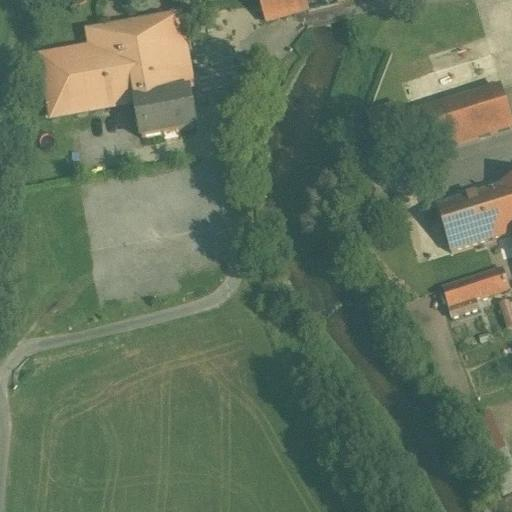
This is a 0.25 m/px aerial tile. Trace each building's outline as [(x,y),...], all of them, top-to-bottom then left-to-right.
[(305,0),(259,0),(266,24),(309,12),(305,0)] [(177,20),(93,35),(96,53),(43,62),(53,119),(136,105),(136,104),(182,95),(180,80),(177,65),(185,63),(183,56),(184,56),(177,20)] [(511,125),(502,91),(411,119),(423,157),(511,129),(511,125)] [(182,95),(136,104),(136,105),(142,141),(197,131),(190,94),(182,95)] [(511,236),(511,183),(496,188),(497,191),(436,209),(450,255),(511,236)] [(503,272),(442,292),(449,311),(509,291),(503,272)] [(500,306),(509,332),(511,331),(511,309),(510,303),(500,306)] [(511,456),(510,451),(488,459),(504,498),(511,495),(511,456)]
